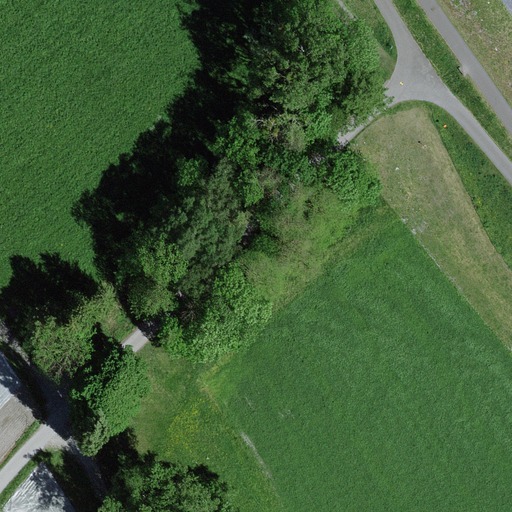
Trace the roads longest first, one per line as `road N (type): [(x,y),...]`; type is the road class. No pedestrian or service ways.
road 1 (track): [(0,484),(61,410),(383,100),(423,74)]
road 2 (track): [(431,0),(511,120)]
road 3 (track): [(423,74),(511,171)]
